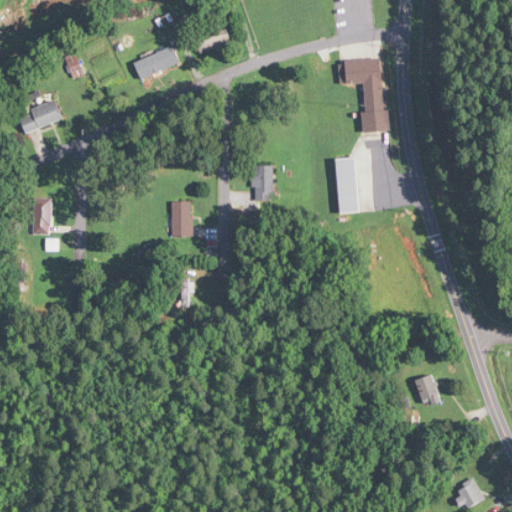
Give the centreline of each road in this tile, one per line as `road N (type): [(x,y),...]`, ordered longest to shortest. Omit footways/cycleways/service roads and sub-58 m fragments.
road 1 (residential): [(511,447),(414,162),(405,0)]
road 2 (residential): [(403,31),(257,61),(26,167)]
road 3 (residential): [(230,74),(227,302)]
road 4 (residential): [(90,140),(90,316)]
